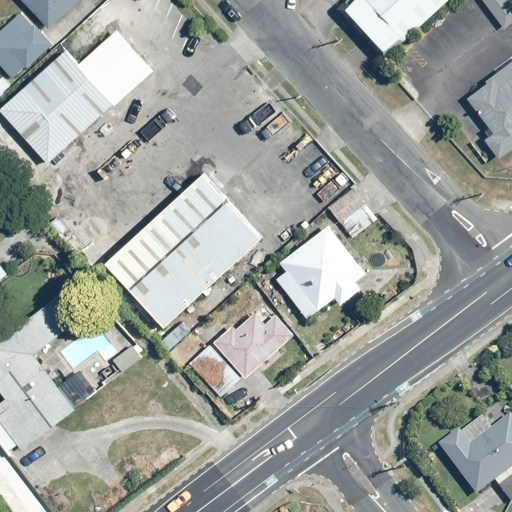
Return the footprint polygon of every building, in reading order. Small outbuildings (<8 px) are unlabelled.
[(77,0),(26,0),(51,25),(77,0)] [(351,0),(380,33),(417,0),(351,0)] [(511,21),(511,4),(508,0),(483,0),(504,27),(511,21)] [(96,93),(50,44),(0,90),(0,118),(32,153),(96,93)] [(511,55),(493,70),(495,73),(468,95),(491,123),(470,140),(488,162),(499,153),(502,156),(511,147),(511,55)] [(296,119),(283,106),(235,150),(248,163),(296,119)] [(92,258),(151,321),(249,230),(189,167),(92,258)] [(378,218),(355,186),(330,205),(353,236),(378,218)] [(368,271),(331,223),(289,255),(293,261),(276,274),(308,317),(338,295),(343,302),(363,287),(357,280),(368,271)] [(74,347),(49,366),(39,352),(78,323),(56,294),(0,336),(0,387),(6,396),(0,400),(0,440),(8,452),(20,443),(23,447),(71,411),(103,386),(74,347)] [(267,322),(254,308),(217,342),(248,376),(295,333),(277,313),(267,322)] [(208,343),(189,364),(232,404),(244,392),(235,383),(242,376),(208,343)] [(511,415),(510,412),(489,428),(479,415),(442,444),(480,493),(498,479),(511,496),(511,415)]
